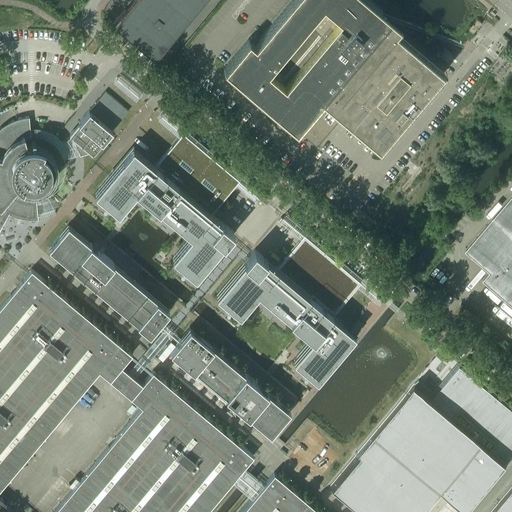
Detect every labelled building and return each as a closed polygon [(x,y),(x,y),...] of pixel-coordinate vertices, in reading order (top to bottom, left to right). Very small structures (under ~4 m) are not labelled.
[(154,55),(199,0),(131,0),(124,9),(114,21),(154,55)] [(399,26),(390,18),(381,11),(381,10),(368,0),(292,0),(258,41),(252,36),(249,40),(248,39),(224,68),(296,129),(297,128),(305,118),(313,125),(320,117),(313,110),(322,99),(379,146),(442,71),(394,31),(399,26)] [(92,153),(110,132),(112,130),(88,110),(78,122),(81,127),(69,136),(72,140),(72,142),(72,143),(72,145),(73,147),(74,148),(76,150),(78,150),(79,154),(90,151),(92,153)] [(53,169),(53,166),(53,164),(52,162),(52,160),(51,158),(50,156),(49,155),(48,154),(45,151),(43,150),(40,148),(37,147),(34,147),(31,147),(28,147),(27,147),(24,137),(26,136),(27,136),(30,136),(28,116),(26,116),(21,117),(17,118),(20,129),(16,130),(12,132),(8,135),(5,137),(2,140),(0,138),(0,224),(1,225),(8,213),(12,214),(15,216),(19,217),(23,218),(27,218),(28,218),(31,219),(34,218),(37,218),(36,206),(31,206),(31,199),(28,198),(27,198),(24,198),(21,197),(18,195),(15,194),(13,192),(19,184),(21,185),(23,186),(24,186),(26,187),(28,187),(31,188),(34,188),(37,187),(40,186),(43,185),(45,183),(48,181),(49,180),(50,177),(51,175),(52,172),(53,169)] [(211,213),(238,181),(239,180),(182,132),(181,134),(155,165),(143,156),(133,147),(130,150),(96,191),(94,192),(118,212),(136,190),(142,195),(144,193),(147,196),(146,198),(159,209),(160,207),(191,234),(190,235),(172,257),(195,277),(223,244),(230,250),(193,294),(185,303),(166,325),(159,320),(168,309),(145,289),(144,290),(112,264),(113,262),(101,252),(99,254),(95,250),(97,249),(68,224),(66,226),(48,248),(147,331),(149,332),(155,325),(161,331),(128,371),(121,365),(131,353),(130,351),(48,283),(31,268),(16,285),(10,293),(0,304),(0,486),(48,430),(98,370),(141,406),(51,511),(204,511),(231,481),(238,487),(244,492),(251,498),(239,511),(321,511),(275,473),(273,472),(263,484),(256,478),(250,473),(242,467),(253,455),(251,453),(154,372),(152,370),(142,382),(135,377),(168,337),(175,343),(170,349),(171,351),(237,406),(241,410),(269,433),(270,434),(290,410),(261,386),(259,388),(255,384),(257,383),(244,372),(243,374),(212,347),(213,346),(189,326),(180,337),(173,331),(191,309),(200,299),(237,255),(244,261),(216,294),(239,314),(258,292),(259,291),(291,317),(289,318),(302,329),(303,327),(307,331),(306,332),(312,337),(293,359),(316,379),(355,333),(333,315),(359,283),(360,282),(304,234),(303,236),(276,267),(254,249),(248,256),(227,238),(233,231),(211,213)] [(511,304),(511,195),(465,250),(490,271),(483,279),(511,304)] [(362,223),(367,218),(351,205),(347,210),(362,223)] [(467,510),(511,455),(511,408),(459,365),(431,399),(414,384),(330,486),(361,511),(423,511),(442,489),(451,496),(467,509),(467,510)] [(511,511),(511,484),(488,511),(511,511)]
